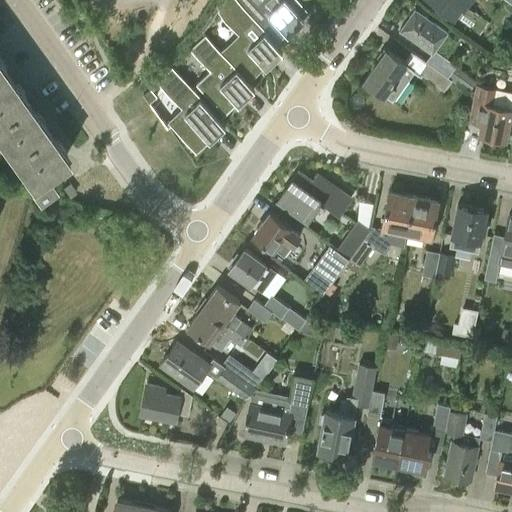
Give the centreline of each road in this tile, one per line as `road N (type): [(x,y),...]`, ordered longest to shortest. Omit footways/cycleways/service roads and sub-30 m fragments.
road 1 (residential): [(386,511),(141,466),(70,421)]
road 2 (residential): [(202,234),(148,191),(16,0)]
road 3 (residential): [(511,180),(335,142),(291,109)]
road 4 (residential): [(104,373),(202,234)]
road 5 (residential): [(202,234),(291,109)]
road 6 (residential): [(291,109),(369,0)]
